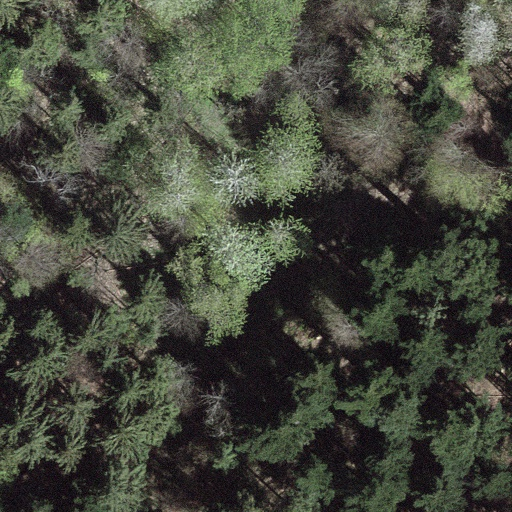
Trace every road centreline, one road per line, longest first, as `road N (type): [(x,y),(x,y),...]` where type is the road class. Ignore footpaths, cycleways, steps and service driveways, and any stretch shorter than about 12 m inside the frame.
road 1 (track): [(511,181),(334,236),(294,261),(223,346),(128,511)]
road 2 (track): [(307,0),(256,298)]
